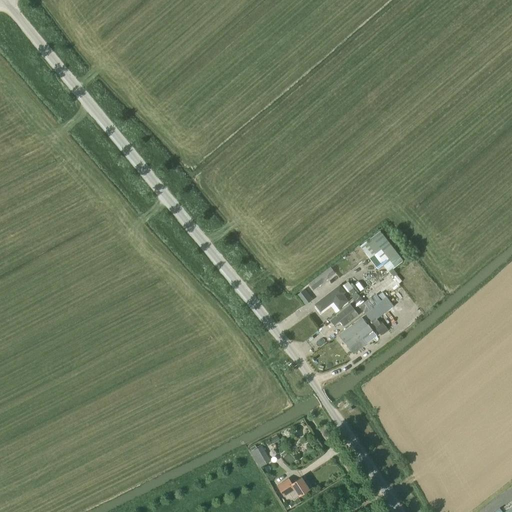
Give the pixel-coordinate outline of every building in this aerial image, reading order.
[(379,231),(360,244),(370,257),(375,254),(383,264),(389,272),(393,269),(403,261),(379,231)] [(335,273),(331,266),(309,283),(313,290),(335,273)] [(337,280),(312,300),(320,311),(333,301),(339,307),(349,299),(344,292),(346,291),(337,280)] [(347,281),(343,285),(348,292),(353,288),(347,281)] [(354,284),(357,287),(360,291),(363,289),(357,281),(354,284)] [(348,292),(353,299),(358,295),(353,288),(348,292)] [(303,289),(297,294),(305,304),(311,299),(306,293),(303,289)] [(394,290),(389,294),(396,303),(402,299),(394,290)] [(391,304),(387,298),(371,310),(376,316),(391,304)] [(353,300),(328,319),(333,326),(340,321),(344,326),(362,312),(353,300)] [(364,302),(360,306),(364,312),(369,308),(364,302)] [(404,305),(396,313),(399,316),(407,308),(404,305)] [(364,312),(370,319),(375,315),(369,308),(364,312)] [(375,315),(370,319),(375,327),(381,323),(375,315)] [(362,316),(339,334),(349,347),(372,328),(362,316)] [(382,334),(388,329),(383,322),(377,327),(382,334)] [(271,461),(262,445),(250,452),(259,467),(271,461)] [(292,483),(289,478),(277,485),(285,497),(290,493),(294,499),(309,489),(302,477),(292,483)]
